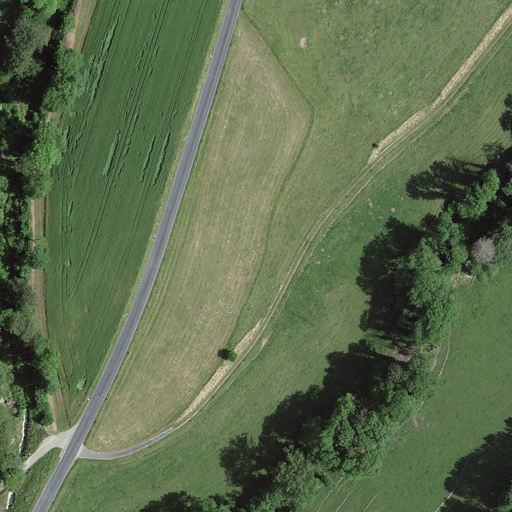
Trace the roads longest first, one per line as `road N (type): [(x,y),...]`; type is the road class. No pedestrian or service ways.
road 1 (track): [(0,487),(54,443),(120,453),(193,413),(263,326),(343,193),(441,104),(511,20)]
road 2 (tertiary): [(39,511),(129,330),(235,0)]
